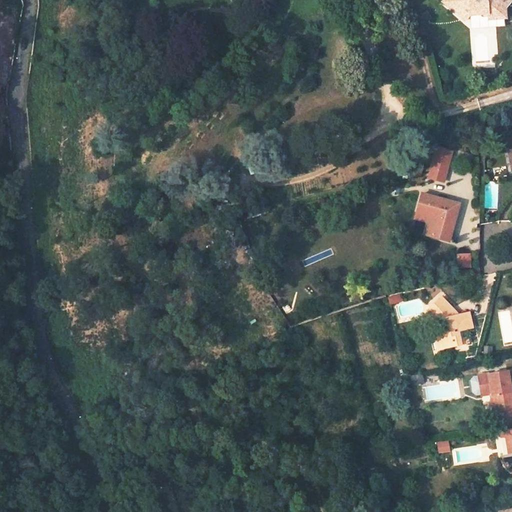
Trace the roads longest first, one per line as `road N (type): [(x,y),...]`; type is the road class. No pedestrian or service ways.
road 1 (residential): [(29,0),(19,96),(33,305),(50,376),(112,511)]
road 2 (track): [(324,511),(306,473),(201,402),(195,416),(242,482),(240,511)]
road 3 (track): [(398,0),(438,104),(453,111),(511,94)]
